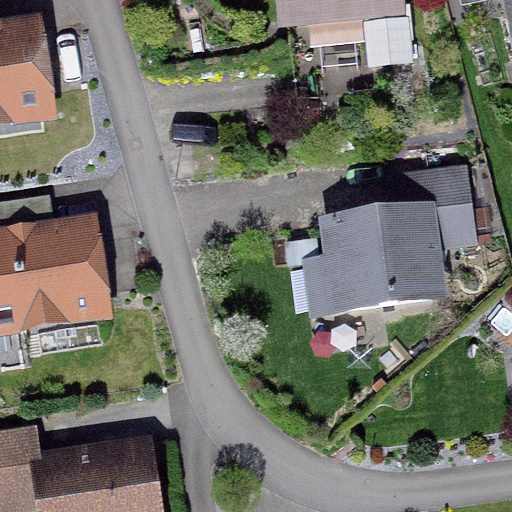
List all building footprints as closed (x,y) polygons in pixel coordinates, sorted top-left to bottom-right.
[(389,0),(283,0),(286,29),(367,21),(372,69),(406,66),(400,9),(390,10),(389,0)] [(511,0),(498,0),(511,63),(511,62),(511,0)] [(0,123),(44,117),(31,33),(0,37),(0,123)] [(0,331),(99,317),(88,247),(86,232),(50,238),(45,207),(0,213),(0,331)] [(334,315),(435,302),(424,217),(323,230),(334,315)] [(159,511),(152,455),(32,469),(28,439),(0,442),(0,511),(30,511),(44,511),(159,511)]
